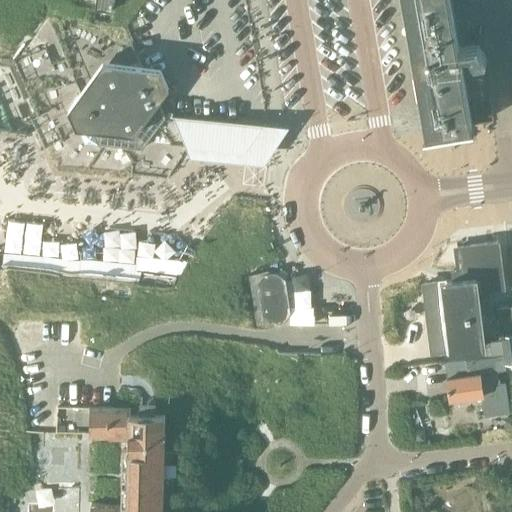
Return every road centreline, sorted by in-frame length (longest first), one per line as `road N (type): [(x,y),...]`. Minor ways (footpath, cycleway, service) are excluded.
road 1 (residential): [(368,462),(377,428),(367,265)]
road 2 (residential): [(511,187),(493,46),(500,0)]
road 3 (residential): [(296,0),(325,158)]
road 4 (secondary): [(325,158),(306,183),(303,221),(327,255),(367,265)]
road 5 (residential): [(381,149),(356,0)]
road 6 (residential): [(368,462),(511,447)]
